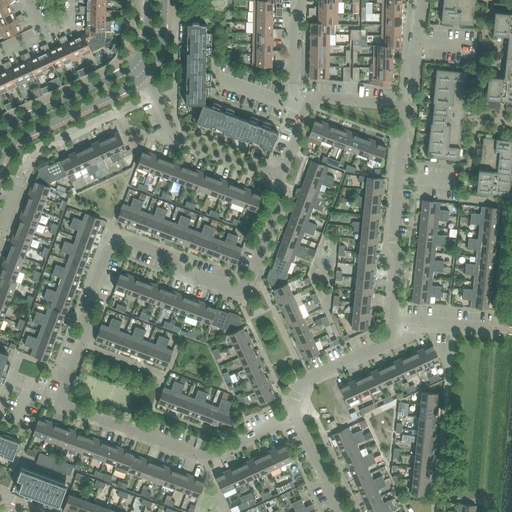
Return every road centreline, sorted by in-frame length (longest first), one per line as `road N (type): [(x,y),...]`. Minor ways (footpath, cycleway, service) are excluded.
road 1 (residential): [(296,418),(207,457),(58,400),(106,249),(126,240),(232,290),(248,284),(281,195),(276,175)]
road 2 (residential): [(0,236),(28,157),(152,96)]
road 3 (residential): [(393,318),(406,105)]
road 4 (tertiary): [(0,166),(19,138),(143,78)]
road 5 (residential): [(296,418),(302,380),(391,340),(393,318)]
road 6 (residential): [(276,175),(171,136),(152,96)]
road 7 (tertiary): [(134,63),(0,133)]
